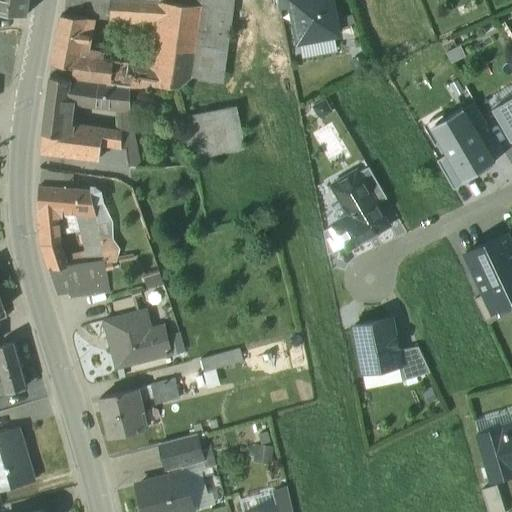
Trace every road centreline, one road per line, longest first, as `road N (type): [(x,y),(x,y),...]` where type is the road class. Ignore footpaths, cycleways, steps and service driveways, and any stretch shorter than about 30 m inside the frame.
road 1 (tertiary): [(95,511),(21,240),(29,129)]
road 2 (residential): [(511,197),(391,257),(373,278)]
road 3 (tertiary): [(29,129),(45,0)]
